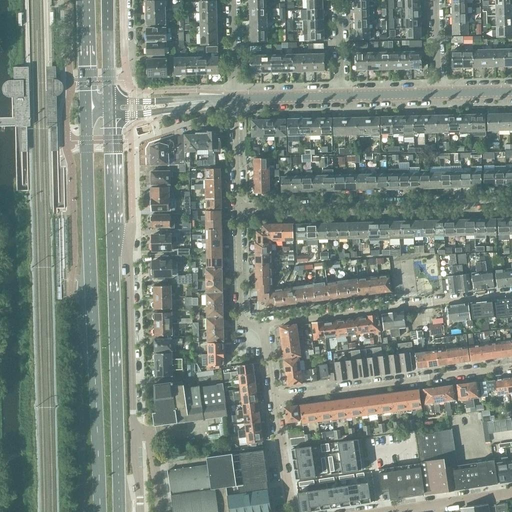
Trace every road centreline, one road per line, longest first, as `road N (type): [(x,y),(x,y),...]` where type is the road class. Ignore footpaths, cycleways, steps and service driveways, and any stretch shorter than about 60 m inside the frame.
road 1 (primary): [(85,108),(98,511)]
road 2 (primary): [(118,511),(112,217)]
road 3 (residential): [(237,209),(511,200)]
road 4 (residential): [(511,293),(256,328)]
road 5 (residential): [(273,398),(511,367)]
road 6 (residential): [(135,433),(127,241),(112,217)]
road 7 (residential): [(237,209),(241,321),(256,328)]
road 8 (residential): [(384,511),(511,493)]
road 9 (tertiary): [(109,108),(234,100)]
